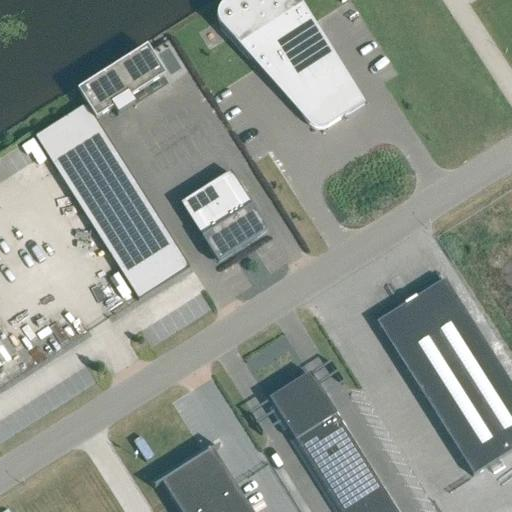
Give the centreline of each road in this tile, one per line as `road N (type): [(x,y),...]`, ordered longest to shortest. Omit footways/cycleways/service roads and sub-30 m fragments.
road 1 (unclassified): [(0,479),(511,155)]
road 2 (unknown): [(324,274),(424,451)]
road 3 (unknown): [(198,354),(278,511)]
road 4 (unknown): [(89,305),(40,189),(0,187)]
road 5 (unknown): [(511,102),(448,0)]
